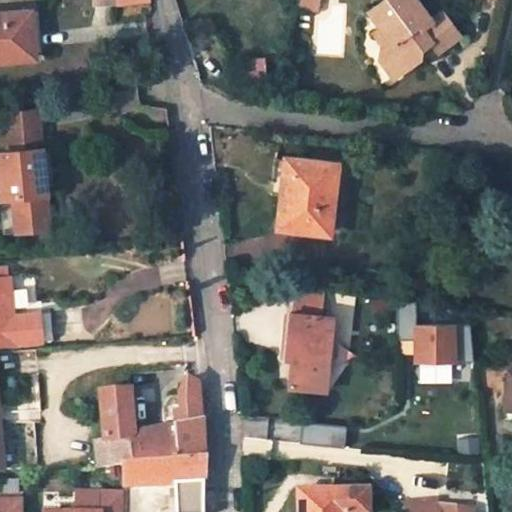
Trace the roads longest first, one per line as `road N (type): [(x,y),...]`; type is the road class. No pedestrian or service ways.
road 1 (residential): [(219,511),(180,104)]
road 2 (residential): [(180,104),(492,137)]
